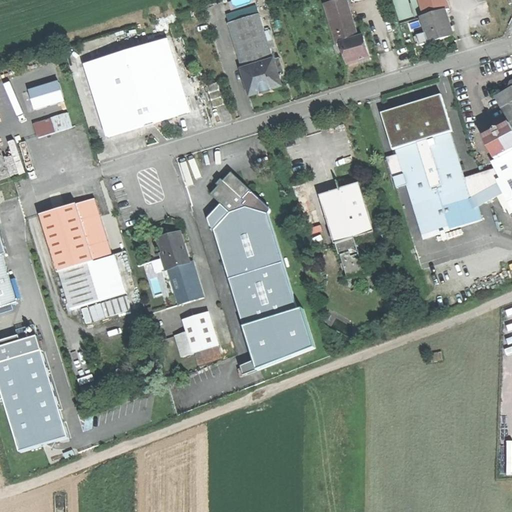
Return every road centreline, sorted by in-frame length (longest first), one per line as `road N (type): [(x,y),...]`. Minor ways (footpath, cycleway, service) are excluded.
road 1 (unknown): [(229,306),(170,151),(20,210),(85,418),(95,426),(142,414)]
road 2 (unclassified): [(511,299),(0,494)]
road 3 (unclassified): [(511,46),(170,151),(157,162),(149,196)]
